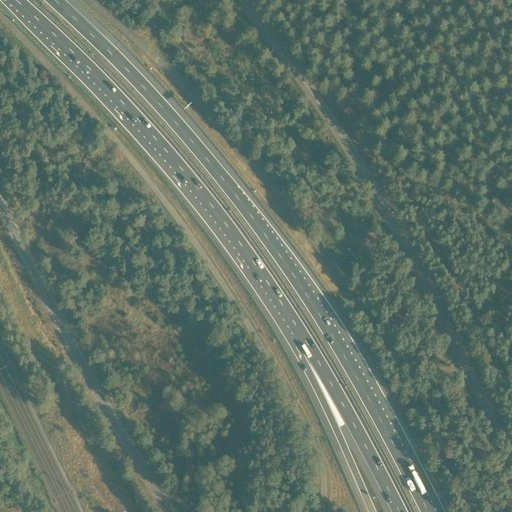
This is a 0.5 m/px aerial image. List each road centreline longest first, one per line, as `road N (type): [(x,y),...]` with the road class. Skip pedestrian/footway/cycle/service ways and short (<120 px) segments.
road 1 (motorway): [(427,511),(331,334),(266,237),(140,82),(51,0)]
road 2 (unclassified): [(0,17),(108,134),(198,249),(314,440),(320,511)]
road 3 (tertiary): [(511,460),(346,146),(235,0)]
road 4 (motorway): [(15,0),(194,184),(305,341)]
road 5 (tertiary): [(168,511),(92,388),(0,206)]
road 6 (motorway): [(305,341),(398,511)]
road 7 (motorway): [(305,341),(372,511)]
